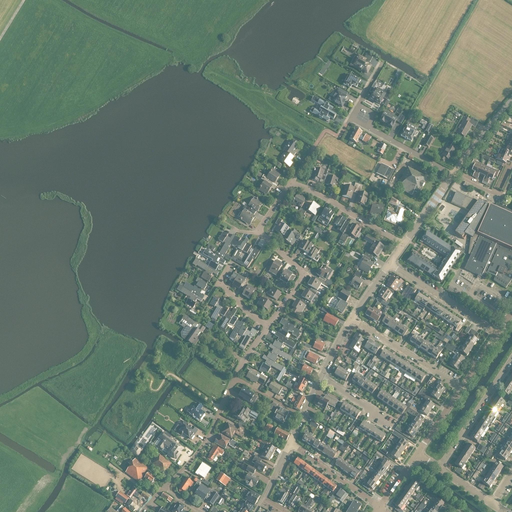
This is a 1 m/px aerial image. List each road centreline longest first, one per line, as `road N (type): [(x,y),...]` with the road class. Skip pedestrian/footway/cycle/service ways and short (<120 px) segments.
road 1 (residential): [(268,326),(304,273),(258,232),(290,182),(403,244)]
road 2 (residential): [(451,173),(351,118),(382,61)]
road 3 (track): [(197,65),(71,0)]
road 4 (residential): [(164,489),(206,440),(235,377)]
road 5 (residential): [(439,468),(511,358)]
road 6 (residential): [(461,386),(352,318)]
road 7 (residential): [(496,334),(389,265)]
